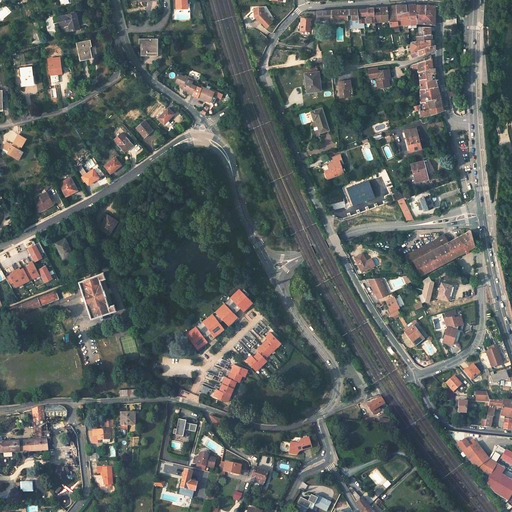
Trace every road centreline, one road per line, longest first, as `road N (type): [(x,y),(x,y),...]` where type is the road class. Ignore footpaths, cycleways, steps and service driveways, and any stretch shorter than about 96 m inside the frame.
road 1 (unclassified): [(415,375),(335,243),(263,73)]
road 2 (secondary): [(0,247),(197,139)]
road 3 (secondary): [(482,213),(362,229),(290,260)]
road 4 (residential): [(0,125),(67,110),(115,76),(116,44),(125,38)]
road 5 (residential): [(275,278),(335,371),(333,399),(316,416)]
road 6 (unclassified): [(493,278),(479,280),(479,337),(467,353),(415,375)]
road 7 (residential): [(438,0),(450,118),(472,124)]
road 8 (track): [(489,212),(501,140),(478,76)]
road 9 (secondary): [(209,140),(225,154),(265,260)]
road 10 (residential): [(72,402),(170,399),(204,409)]
road 11 (unclassified): [(511,435),(442,423),(415,375)]
road 12 (primary): [(474,0),(472,124)]
